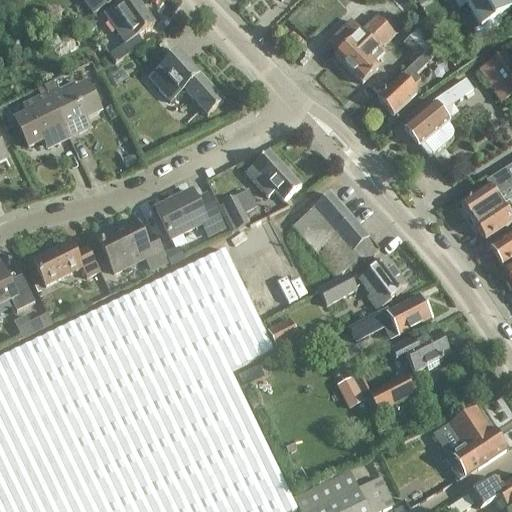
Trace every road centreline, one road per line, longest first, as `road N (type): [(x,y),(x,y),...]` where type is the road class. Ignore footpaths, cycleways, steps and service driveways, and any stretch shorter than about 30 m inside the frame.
road 1 (residential): [(511,370),(363,174),(294,100)]
road 2 (residential): [(294,100),(171,177),(0,236)]
road 3 (residential): [(294,100),(199,0)]
